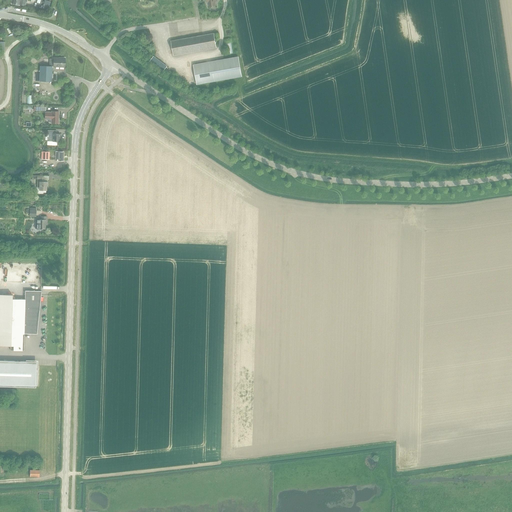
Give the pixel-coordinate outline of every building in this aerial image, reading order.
[(37,3),(36,7),(40,8),(40,9),(47,11),(50,2),(44,0),(40,0),(40,4),(37,3)] [(173,55),(217,47),(214,33),(171,41),(173,55)] [(163,71),(167,66),(154,56),(150,61),(163,71)] [(238,57),(193,65),(196,85),(241,77),(238,57)] [(65,67),(65,59),(54,58),(54,59),(49,59),(49,66),(52,66),(65,67)] [(51,81),(52,66),(49,66),(40,66),(39,81),(51,81)] [(45,112),(45,119),(49,119),(49,123),(51,123),(58,123),(58,118),(58,115),(59,115),(59,111),(52,111),(52,112),(45,112)] [(60,141),(60,134),(56,134),(56,130),(47,130),(47,134),(49,134),(49,137),(47,137),(47,141),(51,141),(51,146),(57,146),(57,141),(60,141)] [(63,161),(63,152),(56,152),(55,160),(63,161)] [(32,175),(32,179),(37,179),(37,187),(37,192),(37,193),(43,194),(43,192),(46,192),(46,190),(46,186),(48,186),(48,182),(43,182),(44,176),(37,176),(32,175)] [(36,219),(35,229),(39,229),(45,229),(45,222),(47,223),(47,217),(41,216),(41,220),(39,219),(36,219)] [(12,295),(0,294),(0,345),(10,346),(10,350),(24,350),(24,331),(37,332),(37,308),(39,308),(41,291),(25,291),(25,299),(12,299),(12,295)] [(0,385),(35,387),(35,385),(37,385),(35,385),(36,362),(26,362),(26,360),(25,360),(25,361),(0,360),(0,385)]
